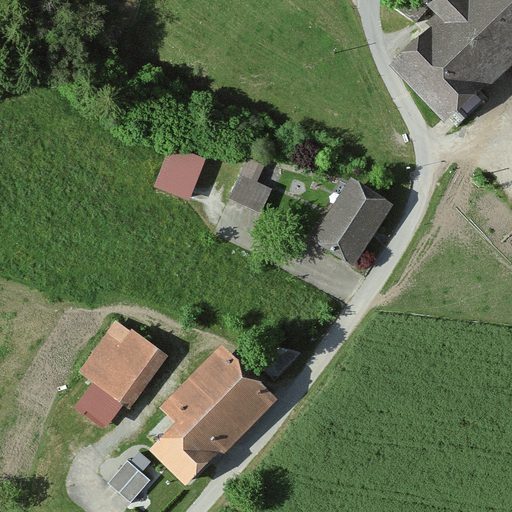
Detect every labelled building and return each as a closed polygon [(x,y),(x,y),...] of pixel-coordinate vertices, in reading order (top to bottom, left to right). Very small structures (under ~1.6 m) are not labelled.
[(392,77),(453,137),(511,77),(511,0),(460,0),(456,5),(450,0),(444,0),(425,19),(437,31),(392,77)] [(153,197),(187,211),(204,170),(170,156),(153,197)] [(277,181),(244,167),(227,208),(261,221),(277,181)] [(391,214),(351,189),(311,250),(351,276),(391,214)] [(77,380),(132,417),(166,367),(111,329),(77,380)] [(270,411),(218,359),(158,418),(174,435),(148,460),(183,496),(270,411)] [(131,501),(152,479),(129,457),(108,480),(131,501)]
